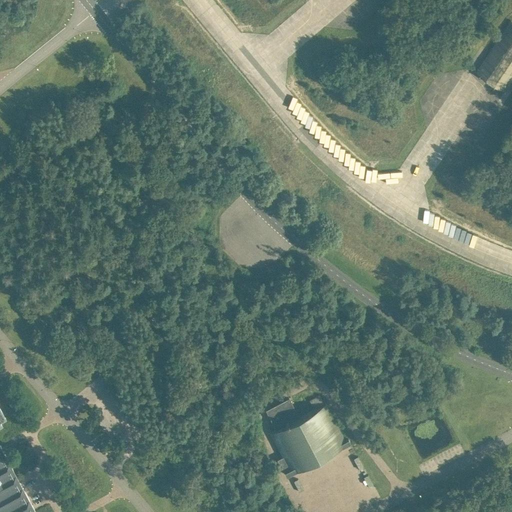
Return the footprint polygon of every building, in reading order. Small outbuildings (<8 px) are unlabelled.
[(511,20),(490,51),(476,71),(505,91),(509,84),(511,80),(511,20)] [(319,395),(309,400),(314,409),(324,404),(319,395)] [(325,404),(299,417),(289,398),(266,410),(276,429),(271,432),(283,457),(278,459),(286,475),(291,472),(292,472),(347,443),(346,443),(350,442),(348,439),(345,440),(324,400),(323,400),(325,404)] [(0,511),(35,511),(0,445),(0,426),(2,426),(0,422),(5,419),(0,408),(0,511)] [(274,481),(270,475),(261,480),(265,486),(274,481)]
